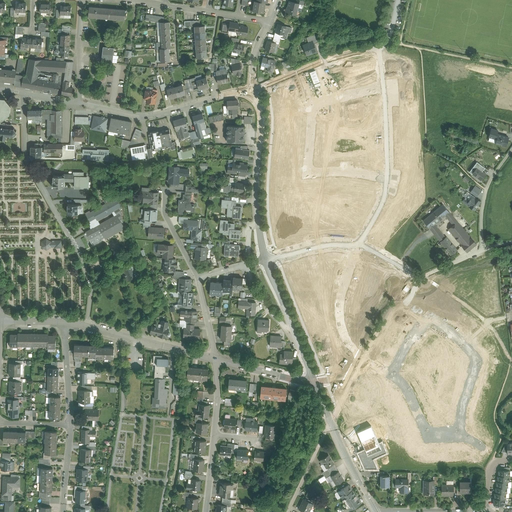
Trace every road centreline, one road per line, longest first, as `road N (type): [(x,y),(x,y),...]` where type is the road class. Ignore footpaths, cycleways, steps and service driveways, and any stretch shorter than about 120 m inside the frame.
road 1 (residential): [(389,175),(307,172),(310,105),(385,85),(389,168)]
road 2 (residential): [(86,326),(91,288),(82,261),(24,152),(24,93)]
road 3 (residential): [(390,375),(429,315),(455,337),(477,360),(459,436)]
road 4 (tertiary): [(249,94),(141,117),(74,102)]
road 5 (tertiary): [(258,223),(262,118),(249,94)]
road 6 (residential): [(86,326),(214,355)]
road 7 (residential): [(361,359),(339,318),(355,246)]
